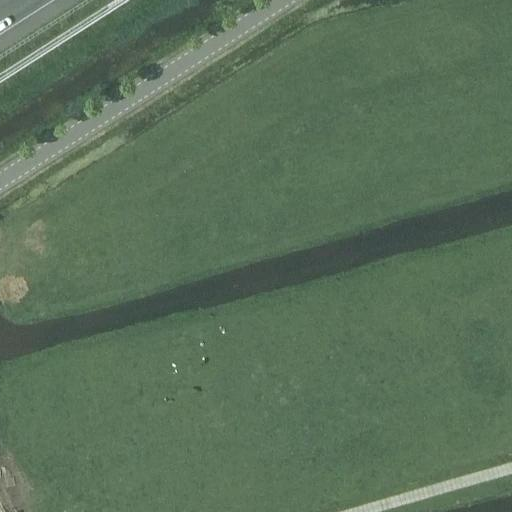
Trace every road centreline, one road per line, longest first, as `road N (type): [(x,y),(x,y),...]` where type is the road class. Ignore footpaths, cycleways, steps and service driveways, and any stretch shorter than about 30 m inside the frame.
road 1 (tertiary): [(0,181),(282,0)]
road 2 (track): [(511,471),(370,511)]
